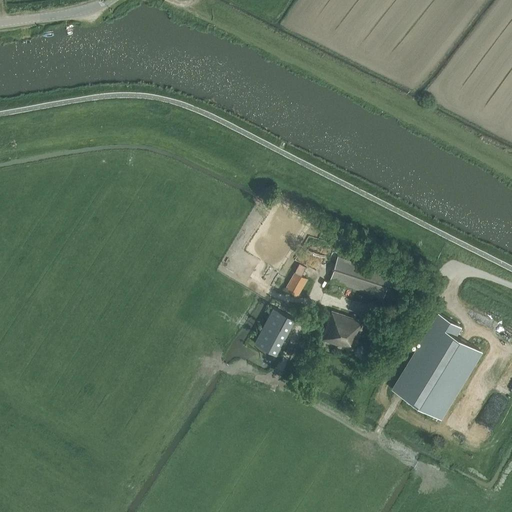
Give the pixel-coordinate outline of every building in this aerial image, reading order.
[(284,222),(296,227),(301,217),(288,212),(284,222)] [(273,253),(279,256),(284,246),(278,243),(273,253)] [(383,298),(391,273),(337,256),(329,281),(383,298)] [(302,273),(306,266),(299,263),(296,270),(302,273)] [(298,296),(308,279),(295,271),(285,289),(298,296)] [(276,354),(295,319),(273,307),(254,342),(276,354)] [(354,350),(365,320),(331,310),(321,339),(338,344),(337,347),(342,349),(343,346),(354,350)] [(480,350),(456,335),(461,326),(438,312),(421,340),(423,341),(393,390),(439,418),(480,350)]
